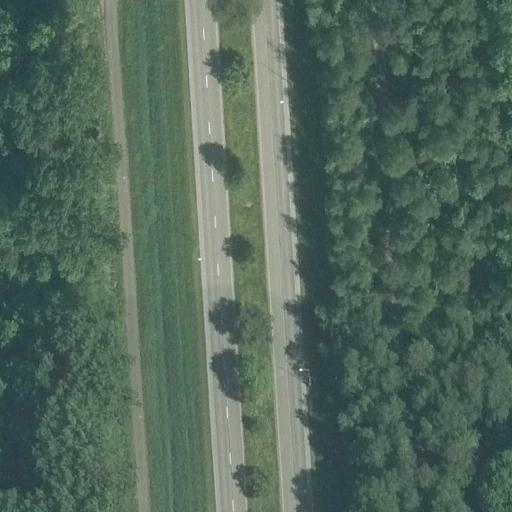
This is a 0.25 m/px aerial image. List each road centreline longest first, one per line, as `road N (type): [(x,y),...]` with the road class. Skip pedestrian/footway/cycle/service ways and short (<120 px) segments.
road 1 (secondary): [(200,0),(236,511)]
road 2 (secondary): [(296,511),(265,0)]
